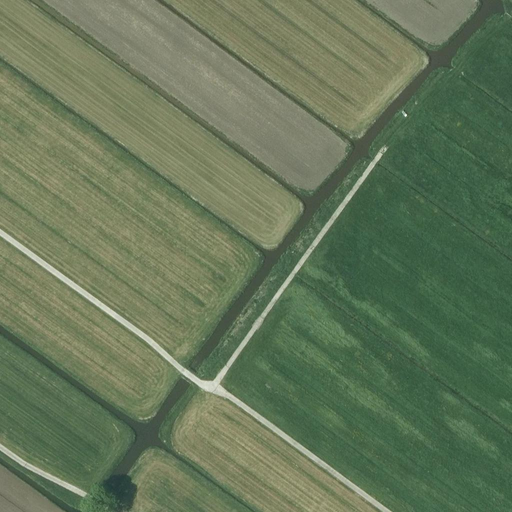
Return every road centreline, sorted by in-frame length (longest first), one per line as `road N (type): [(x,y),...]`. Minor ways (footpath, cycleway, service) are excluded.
road 1 (track): [(0,232),(383,511)]
road 2 (track): [(380,152),(212,387)]
road 3 (track): [(0,447),(109,511)]
